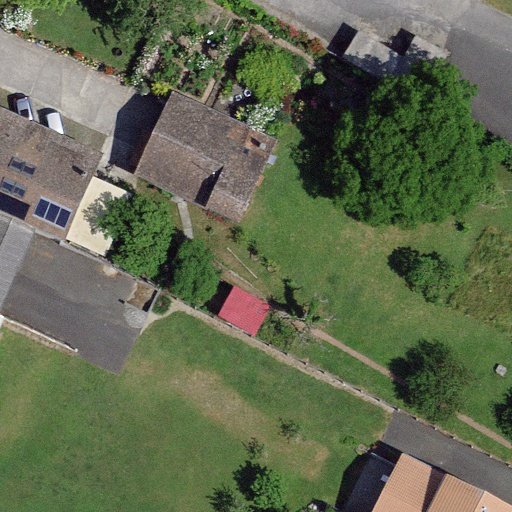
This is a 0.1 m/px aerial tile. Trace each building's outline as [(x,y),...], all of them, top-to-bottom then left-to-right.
[(402,61),(358,34),(342,59),(414,103),(443,57),(415,40),(402,61)] [(275,142),(172,96),(135,177),(238,223),(275,142)] [(0,116),(0,211),(34,226),(68,240),(92,183),(102,159),(0,116)] [(92,183),(68,240),(108,257),(132,199),(92,183)] [(0,307),(34,226),(0,211),(0,307)] [(500,511),(420,469),(397,511),(500,511)]
